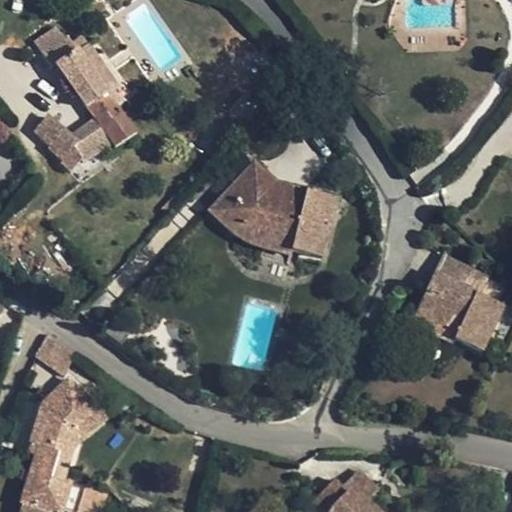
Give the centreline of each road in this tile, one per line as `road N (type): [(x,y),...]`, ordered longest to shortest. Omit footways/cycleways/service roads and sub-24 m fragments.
road 1 (residential): [(0,273),(197,418),(254,434),(316,438)]
road 2 (residential): [(258,0),(297,41),(413,208)]
road 3 (residential): [(316,438),(413,208)]
road 4 (residential): [(511,456),(316,438)]
road 5 (unknown): [(50,313),(0,476)]
